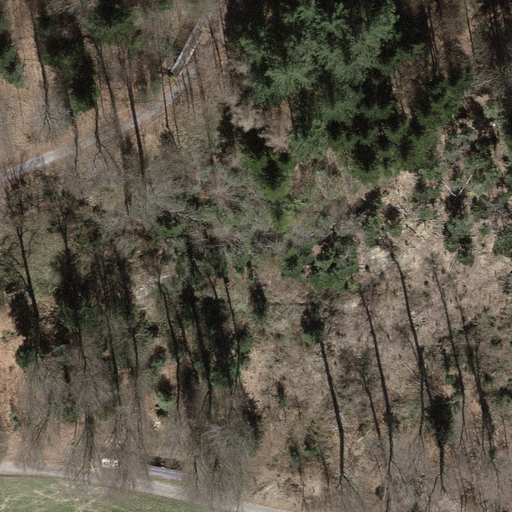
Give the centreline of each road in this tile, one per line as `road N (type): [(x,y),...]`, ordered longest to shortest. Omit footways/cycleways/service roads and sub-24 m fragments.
road 1 (track): [(0,175),(152,113),(250,0)]
road 2 (track): [(273,511),(0,469)]
